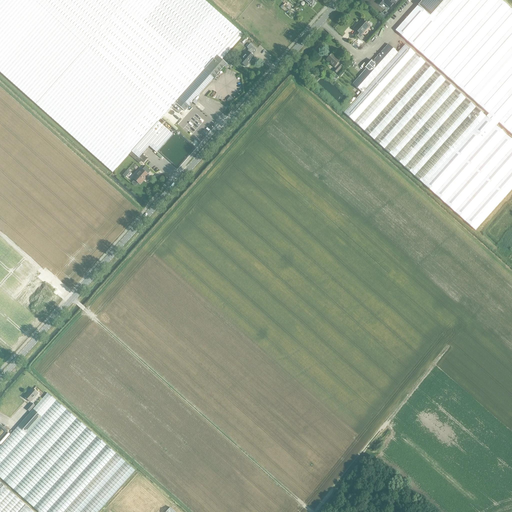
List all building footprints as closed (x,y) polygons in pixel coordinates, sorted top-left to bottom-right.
[(164,115),(87,47),(49,14),(34,0),(0,0),(0,71),(36,104),(113,172),(129,155),(139,163),(145,157),(142,154),(149,146),(156,153),(157,152),(173,134),(166,128),(158,121),(164,115)] [(34,0),(49,14),(87,47),(128,0),(34,0)] [(204,0),(128,0),(87,47),(164,115),(173,104),(176,106),(177,105),(185,111),(211,81),(227,64),(217,55),(239,31),(204,0)] [(380,0),(378,3),(382,6),(384,3),(389,8),(394,3),(395,4),(398,0),(380,0)] [(511,9),(501,0),(422,0),(418,5),(396,30),(489,114),(499,123),(511,134),(511,9)] [(354,33),(360,39),(363,36),(362,35),(370,26),(363,19),(354,29),(356,31),(354,33)] [(248,51),(239,61),(246,67),(254,57),(251,54),(252,52),(254,53),(257,50),(252,45),(251,44),(250,44),(247,47),(248,48),(247,48),(249,50),(248,51)] [(388,44),(378,55),(377,54),(371,60),(373,61),(353,84),(362,93),(343,112),(475,230),(511,189),(511,139),(496,126),(499,123),(489,114),(486,116),(405,44),(398,53),(388,44)] [(337,72),(343,66),(339,62),(341,60),(332,53),(326,60),(336,69),(335,70),(337,72)] [(178,128),(164,116),(162,119),(176,130),(178,128)] [(134,179),(135,180),(132,183),(132,184),(134,186),(136,186),(138,183),(140,184),(148,175),(142,169),(134,179)] [(31,402),(38,393),(32,388),(25,397),(31,402)] [(33,409),(18,426),(0,446),(0,477),(38,511),(98,511),(135,470),(48,393),(33,409)] [(29,412),(35,405),(32,402),(26,409),(29,412)] [(0,511),(33,511),(0,482),(0,511)]
